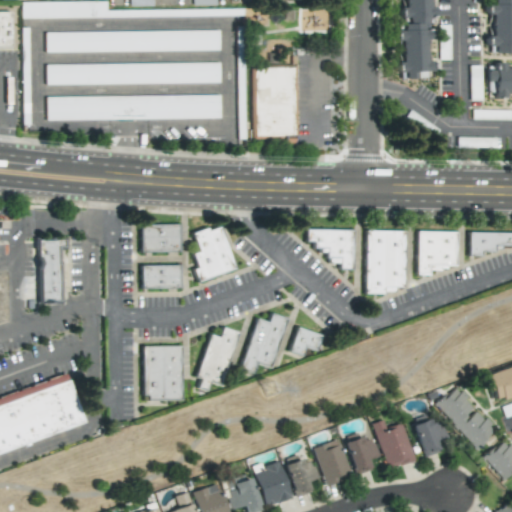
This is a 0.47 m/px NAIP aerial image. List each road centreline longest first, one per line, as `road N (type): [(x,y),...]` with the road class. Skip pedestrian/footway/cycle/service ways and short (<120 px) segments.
road 1 (residential): [(111,183),(123,129),(229,129),(228,21),(33,25),(37,125),(123,129)]
road 2 (secondary): [(511,195),(111,183)]
road 3 (residential): [(362,0),(364,194)]
road 4 (residential): [(35,59),(228,56)]
road 5 (residential): [(36,92),(229,89)]
road 6 (residential): [(363,83),(407,93),(452,127),(511,128)]
road 7 (residential): [(462,128),(459,5)]
